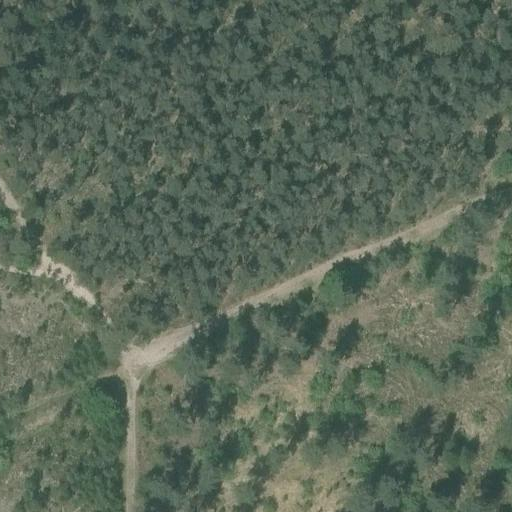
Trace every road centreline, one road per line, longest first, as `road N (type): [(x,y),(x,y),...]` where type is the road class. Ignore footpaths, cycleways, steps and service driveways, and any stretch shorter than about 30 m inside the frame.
road 1 (track): [(124,371),(511,193)]
road 2 (track): [(124,371),(122,511)]
road 3 (track): [(0,432),(124,371)]
